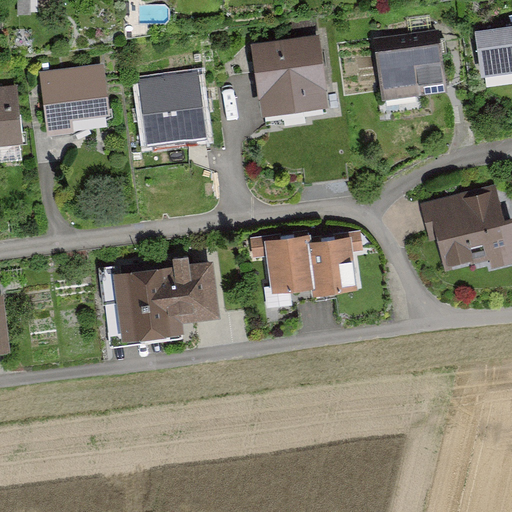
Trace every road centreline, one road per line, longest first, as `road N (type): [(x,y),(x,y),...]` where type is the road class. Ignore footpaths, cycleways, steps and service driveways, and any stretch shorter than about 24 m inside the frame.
road 1 (residential): [(0,380),(419,324)]
road 2 (residential): [(0,251),(330,205),(367,212)]
road 3 (residential): [(367,212),(411,178),(511,147)]
road 4 (residential): [(367,212),(409,284),(419,324)]
